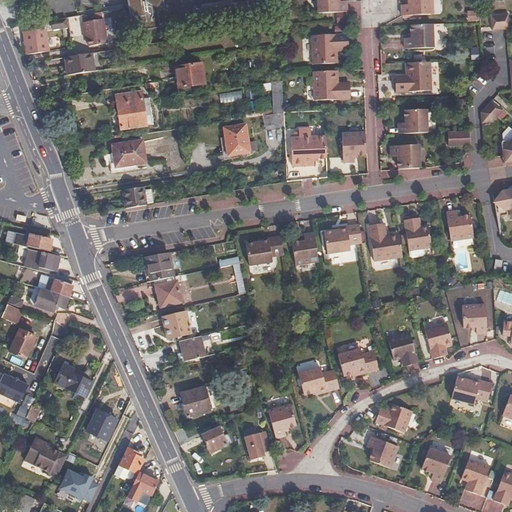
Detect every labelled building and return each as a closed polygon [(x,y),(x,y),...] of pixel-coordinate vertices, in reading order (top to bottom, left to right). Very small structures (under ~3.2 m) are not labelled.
[(268,14),(265,0),(254,0),(190,10),(193,26),(268,14)] [(347,11),(347,0),(340,1),(339,0),(318,0),(318,12),(347,11)] [(431,0),(408,0),(409,4),(402,4),(402,14),(432,13),(431,0)] [(166,35),(160,2),(130,7),(135,40),(166,35)] [(501,24),(508,24),(510,24),(509,8),(500,9),(501,24)] [(501,24),(500,9),(491,10),(492,21),(493,25),(501,24)] [(466,12),(467,22),(478,21),(476,10),(466,12)] [(69,18),(54,20),(56,28),(70,26),(69,18)] [(102,44),(98,20),(77,23),(79,36),(82,36),(84,47),(102,44)] [(435,46),(434,23),(412,24),(412,37),(405,37),(405,48),(435,46)] [(24,32),(28,54),(49,51),(45,28),(24,32)] [(349,46),(348,33),(313,34),(313,63),(335,62),(335,47),(349,46)] [(73,74),(101,69),(97,53),(70,57),(73,74)] [(431,61),(409,62),(410,77),(395,78),(396,91),(432,90),(431,61)] [(205,84),(202,64),(176,67),(180,88),(205,84)] [(336,70),(314,70),(315,100),(351,98),(350,85),(336,85),(336,70)] [(284,111),(283,81),(272,83),(274,114),(284,113),(284,111)] [(147,125),(142,90),(115,95),(121,129),(147,125)] [(220,103),(243,98),(242,91),(218,95),(220,103)] [(486,106),(498,116),(504,109),(492,99),(486,106)] [(482,111),(483,122),(493,122),(498,116),(486,106),(482,111)] [(399,122),(400,133),(428,132),(428,109),(406,110),(406,122),(399,122)] [(284,113),(274,114),(263,116),(265,130),(285,127),(284,113)] [(225,129),(226,137),(220,138),(223,160),(246,157),(245,153),(250,152),(250,151),(257,150),(256,141),(249,143),(246,125),(225,129)] [(327,157),(326,135),(311,136),(311,127),(291,129),(292,165),(314,165),(314,158),(327,157)] [(470,144),(468,130),(451,131),(451,145),(470,144)] [(354,154),(366,154),(366,132),(343,133),(344,162),(354,161),(354,154)] [(146,163),(143,141),(113,146),(113,153),(104,155),(105,160),(110,160),(111,172),(137,169),(137,164),(146,163)] [(399,168),(421,167),(420,144),(391,145),(392,156),(398,155),(399,168)] [(135,191),(135,188),(104,193),(105,202),(114,201),(115,208),(138,205),(137,203),(145,202),(143,190),(135,191)] [(511,188),(504,190),(503,190),(504,195),(501,200),(495,201),(497,216),(507,214),(507,209),(511,207),(511,188)] [(458,210),(447,212),(451,240),(474,237),(471,215),(459,217),(458,210)] [(417,227),(415,218),(405,219),(409,250),(432,246),(428,224),(417,227)] [(362,242),(359,223),(339,226),(340,229),(324,232),(328,253),(351,250),(350,244),(362,242)] [(402,256),(399,235),(384,237),(382,223),(368,225),(374,261),(402,256)] [(37,249),(50,252),(53,240),(31,234),(32,230),(14,225),(11,235),(15,235),(13,244),(31,248),(37,249)] [(318,261),(314,232),(304,234),(304,240),(292,242),(295,264),(318,261)] [(280,254),(278,236),(261,238),(261,241),(246,243),(249,264),(272,261),(271,256),(280,254)] [(78,281),(74,272),(58,273),(53,271),(54,265),(58,266),(61,257),(36,250),(37,249),(31,248),(26,267),(38,270),(50,273),(75,280),(78,281)] [(169,252),(147,255),(152,282),(173,277),(169,252)] [(7,262),(19,265),(23,266),(25,258),(9,254),(7,262)] [(494,271),(501,273),(503,260),(497,259),(494,271)] [(232,264),(239,294),(245,293),(239,263),(232,264)] [(68,298),(75,280),(50,273),(47,282),(35,279),(38,270),(26,267),(23,266),(19,265),(14,281),(42,290),(68,298)] [(47,282),(50,273),(38,270),(35,279),(47,282)] [(155,285),(160,307),(182,302),(177,280),(155,285)] [(65,309),(68,298),(42,290),(39,299),(27,295),(25,300),(36,305),(54,311),(56,306),(65,309)] [(511,306),(511,294),(500,290),(496,301),(511,306)] [(486,303),(462,305),(464,327),(477,326),(477,333),(488,333),(486,303)] [(7,305),(1,318),(15,324),(21,311),(7,305)] [(53,314),(54,311),(36,305),(36,307),(53,314)] [(192,333),(186,312),(163,317),(168,339),(192,333)] [(425,328),(433,358),(443,355),(441,346),(453,343),(447,322),(425,328)] [(26,360),(37,337),(20,329),(9,352),(26,360)] [(408,365),(419,362),(410,332),(388,338),(394,359),(406,356),(408,365)] [(200,336),(180,341),(185,361),(205,356),(200,336)] [(374,351),(362,354),(361,349),(338,355),(343,375),(359,371),(359,374),(378,368),(374,351)] [(84,397),(92,382),(73,373),(75,369),(63,364),(54,382),(84,397)] [(319,393),(339,387),(336,377),(332,364),(297,374),(303,395),(318,391),(319,393)] [(28,385),(4,374),(0,382),(0,394),(20,404),(28,385)] [(251,386),(248,375),(240,377),(243,387),(251,386)] [(474,404),(476,398),(488,401),(493,383),(473,378),(473,380),(457,377),(452,398),(474,404)] [(180,393),(187,416),(210,410),(203,386),(180,393)] [(511,395),(503,415),(511,418),(511,395)] [(296,425),(290,404),(268,410),(275,438),(286,435),(284,428),(296,425)] [(392,404),(387,415),(379,411),(375,421),(404,432),(412,411),(392,404)] [(22,424),(26,408),(17,405),(13,422),(22,424)] [(39,409),(31,405),(26,417),(34,421),(39,409)] [(87,431),(107,441),(118,419),(97,410),(87,431)] [(227,445),(219,427),(202,435),(210,452),(227,445)] [(265,430),(244,436),(250,459),(264,455),(263,452),(271,450),(265,430)] [(398,446),(371,436),(368,446),(374,449),(369,460),(390,468),(398,446)] [(24,460),(57,476),(67,456),(53,449),(54,446),(35,437),(24,460)] [(451,456),(429,447),(421,468),(433,472),(431,479),(441,483),(451,456)] [(139,454),(128,449),(120,465),(131,470),(137,473),(143,460),(138,457),(139,454)] [(473,482),(469,491),(480,495),(491,466),(469,458),(462,478),(473,482)] [(131,470),(120,465),(116,474),(126,479),(131,470)] [(494,500),(503,504),(507,495),(511,496),(511,473),(505,471),(494,500)] [(70,474),(62,492),(83,502),(83,501),(91,505),(98,488),(91,485),(93,480),(85,477),(83,481),(78,478),(78,477),(70,474)] [(134,487),(133,485),(127,496),(137,501),(142,490),(151,495),(157,483),(140,474),(134,487)] [(21,511),(28,511),(34,499),(20,494),(14,509),(21,511)]
